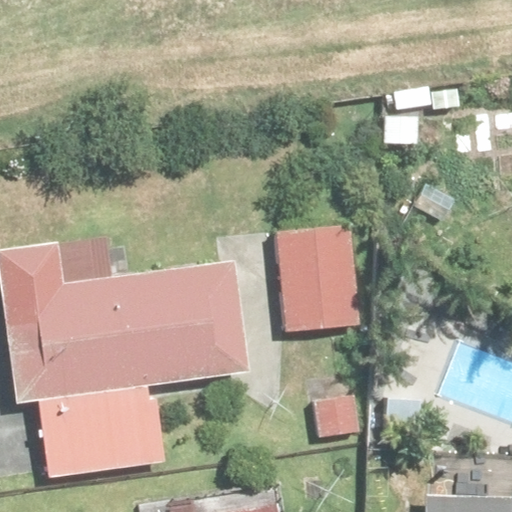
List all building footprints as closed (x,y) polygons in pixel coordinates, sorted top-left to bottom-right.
[(383,92),(380,157),(422,158),(424,121),(456,122),(457,95),(383,92)] [(298,266),(213,273),(222,385),(307,378),(298,266)] [(2,285),(0,285),(0,511),(115,511),(109,432),(188,424),(177,316),(8,333),(2,285)] [(356,441),(355,397),(314,398),(315,442),(356,441)] [(294,437),(252,440),(255,485),(298,482),(294,437)]
